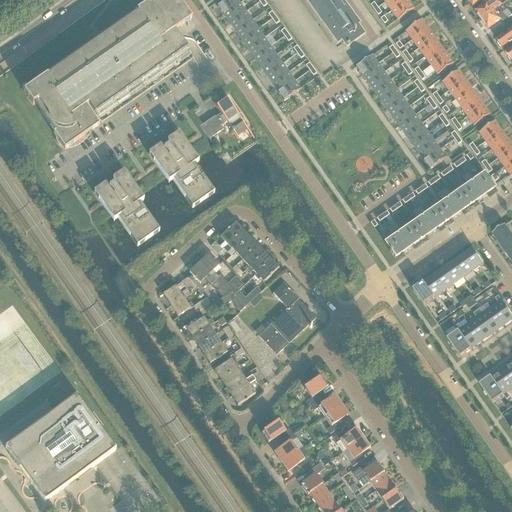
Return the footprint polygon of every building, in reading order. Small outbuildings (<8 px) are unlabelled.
[(187,23),(192,20),(181,5),(181,4),(179,1),(177,0),(147,0),(147,5),(137,12),(48,75),(24,92),(33,105),(35,104),(55,133),(53,134),(55,137),(57,144),(63,148),(64,150),(67,148),(79,144),(90,133),(99,126),(94,119),(97,117),(101,123),(193,59),(175,32),(187,23),(187,26),(188,26),(187,23)] [(223,16),(224,15),(240,4),(237,0),(227,0),(217,7),(223,16)] [(306,0),(337,43),(342,40),(341,39),(350,31),(356,39),(365,33),(358,23),(360,22),(343,0),(306,0)] [(388,0),(385,3),(391,12),(407,0),(388,0)] [(407,0),(391,12),(397,21),(414,9),(407,0)] [(481,21),(499,8),(502,5),(498,0),(486,0),(487,2),(475,11),(476,13),(476,14),(481,21)] [(246,12),(240,4),(224,15),(230,24),(246,12)] [(506,19),(499,8),(481,21),(485,27),(485,26),(488,29),(500,20),(502,22),(506,19)] [(230,24),(236,32),(252,21),(246,12),(230,24)] [(405,32),(412,41),(428,29),(421,20),(405,32)] [(236,32),(242,41),(258,30),(252,21),(236,32)] [(511,28),(497,39),(498,41),(497,43),(500,46),(502,46),(503,48),(511,42),(511,28)] [(412,41),(418,49),(434,38),(428,29),(412,41)] [(264,38),(258,30),(242,41),(248,50),(264,38)] [(356,39),(350,31),(341,39),(342,40),(346,46),(356,39)] [(270,47),(264,38),(248,50),(254,58),(270,47)] [(440,46),(434,38),(418,49),(424,58),(440,46)] [(431,66),(447,55),(440,46),(424,58),(431,66)] [(270,47),(254,58),(260,67),(276,55),(270,47)] [(276,55),(260,67),(266,76),(283,64),(276,55)] [(361,76),(378,64),(372,56),(373,56),(372,55),(355,68),(361,76)] [(447,55),(431,66),(437,75),(453,64),(447,55)] [(266,76),(272,84),(289,73),(283,64),(266,76)] [(361,76),(362,76),(368,84),(384,73),(378,64),(361,76)] [(449,91),(465,80),(458,71),(442,82),(449,91)] [(295,81),(289,73),(272,84),(278,93),(295,81)] [(368,84),(374,93),(390,81),(384,73),(368,84)] [(465,80),(449,91),(455,100),(471,88),(465,80)] [(300,89),(295,81),(278,93),(284,102),(301,89),(300,89)] [(397,90),(390,81),(374,93),(380,102),(397,90)] [(455,100),(461,109),(477,97),(471,88),(455,100)] [(387,110),(403,99),(397,90),(380,102),(387,110)] [(483,106),(477,97),(461,109),(467,117),(483,106)] [(403,99),(387,110),(393,119),(409,107),(403,99)] [(214,117),(200,127),(209,139),(223,129),(221,127),(227,123),(237,137),(248,129),(238,115),(240,113),(235,106),(233,108),(227,100),(216,108),(221,114),(215,118),(214,117)] [(483,106),(467,117),(474,126),(490,115),(483,106)] [(409,107),(393,119),(399,127),(415,116),(409,107)] [(399,127),(405,136),(421,124),(415,116),(399,127)] [(479,133),(485,142),(501,131),(495,121),(479,133)] [(428,133),(421,124),(405,136),(411,145),(428,133)] [(507,139),(501,131),(485,142),(491,151),(507,139)] [(418,153),(434,142),(428,133),(411,145),(418,153)] [(169,183),(173,180),(192,208),(214,193),(195,165),(199,162),(179,134),(149,154),(169,183)] [(491,151),(497,159),(511,148),(511,145),(507,139),(491,151)] [(423,162),(440,150),(434,142),(418,153),(424,161),(423,162)] [(511,161),(511,148),(497,159),(504,168),(511,161)] [(445,158),(440,150),(423,162),(429,170),(446,158),(445,158)] [(137,247),(155,234),(159,231),(140,203),(144,200),(124,172),(94,193),(114,221),(118,219),(137,247)] [(474,178),(470,172),(462,177),(466,183),(474,178)] [(459,192),(469,206),(494,188),(484,174),(474,182),(472,181),(471,182),(470,184),(459,192)] [(445,189),(437,195),(442,201),(449,195),(445,189)] [(434,209),(444,223),(469,206),(459,192),(449,199),(448,198),(446,200),(445,201),(434,209)] [(420,206),(412,212),(417,218),(424,213),(420,206)] [(410,226),(419,240),(444,223),(434,209),(424,216),(423,216),(421,217),(421,218),(410,226)] [(235,223),(220,237),(228,246),(243,231),(235,223)] [(395,224),(387,230),(392,236),(399,231),(395,224)] [(384,244),(394,258),(419,240),(410,226),(399,234),(398,234),(396,235),(396,236),(384,244)] [(501,247),(511,239),(511,236),(505,226),(492,235),(501,247)] [(231,249),(232,251),(235,253),(250,238),(243,231),(228,246),(224,249),(227,253),(231,249)] [(235,253),(239,257),(241,260),(257,246),(250,238),(235,253)] [(511,239),(501,247),(509,259),(511,256),(511,239)] [(211,246),(219,254),(223,250),(215,242),(211,246)] [(241,260),(246,265),(249,268),(264,253),(257,246),(241,260)] [(463,256),(474,271),(484,264),(473,249),(463,256)] [(254,274),(255,275),(271,261),(264,253),(249,268),(247,270),(250,273),(252,272),(254,274)] [(209,255),(199,264),(221,287),(225,282),(220,276),(218,278),(212,272),(219,266),(209,255)] [(474,271),(463,256),(453,263),(464,278),(474,271)] [(271,261),(255,275),(254,277),(258,281),(259,280),(262,283),(278,268),(274,263),(271,261)] [(464,278),(453,263),(443,270),(454,285),(464,278)] [(210,285),(210,286),(219,295),(229,286),(228,285),(225,282),(221,287),(199,264),(189,273),(200,284),(205,279),(210,285)] [(433,277),(444,292),(454,285),(443,270),(433,277)] [(219,295),(222,298),(230,293),(231,294),(231,293),(232,293),(234,295),(244,286),(236,277),(228,285),(229,286),(219,295)] [(444,292),(433,277),(423,284),(434,300),(444,292)] [(183,298),(178,292),(184,288),(189,294),(196,288),(187,279),(182,283),(182,284),(176,288),(175,287),(163,296),(170,307),(183,298)] [(484,285),(487,289),(493,285),(490,281),(484,285)] [(276,358),(316,320),(314,318),(298,301),(298,300),(284,284),(272,295),(287,310),(263,333),(260,329),(257,333),(260,336),(258,337),(276,358)] [(434,300),(423,284),(413,291),(424,307),(434,300)] [(253,299),(261,291),(257,287),(245,298),(239,291),(234,296),(245,307),(249,302),(253,299)] [(474,292),(477,296),(483,292),(480,288),(474,292)] [(230,293),(222,298),(228,304),(235,300),(231,293),(231,294),(230,293)] [(471,303),(475,300),(472,296),(466,300),(468,304),(471,303)] [(498,303),(491,308),(504,327),(511,321),(511,315),(499,296),(495,299),(498,303)] [(190,309),(183,298),(170,307),(177,318),(190,309)] [(222,298),(209,306),(213,313),(228,304),(222,298)] [(206,299),(193,307),(197,313),(210,305),(206,299)] [(253,299),(249,302),(254,307),(257,304),(253,299)] [(462,309),(466,305),(468,304),(466,300),(459,305),(462,309)] [(240,302),(235,306),(240,311),(245,307),(240,302)] [(448,311),(450,315),(457,310),(454,306),(448,311)] [(481,309),(477,312),(493,334),(504,327),(491,308),(484,314),(481,309)] [(476,319),(469,324),(482,342),(493,334),(477,312),(473,314),(476,319)] [(438,318),(440,322),(447,317),(444,313),(438,318)] [(206,322),(205,320),(203,318),(186,330),(192,339),(209,327),(206,322)] [(455,327),(458,331),(471,350),(482,342),(469,324),(462,329),(459,325),(455,327)] [(215,335),(209,327),(192,339),(197,347),(215,335)] [(460,358),(471,350),(458,331),(447,339),(460,358)] [(220,343),(215,335),(197,347),(203,356),(220,343)] [(227,353),(220,343),(203,356),(209,365),(227,353)] [(234,353),(237,357),(244,353),(241,349),(234,353)] [(234,364),(232,360),(214,372),(220,380),(239,367),(236,363),(234,364)] [(511,361),(501,369),(511,384),(511,361)] [(240,367),(239,367),(220,380),(225,389),(243,377),(237,369),(240,367)] [(511,389),(511,384),(501,369),(490,377),(503,396),(506,400),(510,397),(507,393),(511,389)] [(245,380),(243,377),(225,389),(231,397),(249,385),(255,381),(252,376),(245,380)] [(254,379),(260,388),(265,384),(259,376),(254,379)] [(503,396),(490,377),(479,385),(492,403),(503,396)] [(317,395),(328,387),(321,378),(305,389),(311,398),(307,401),(310,406),(321,399),(317,395)] [(249,385),(231,397),(237,407),(255,394),(249,385)] [(116,451),(76,397),(5,449),(44,503),(116,451)] [(310,406),(314,411),(318,408),(325,418),(341,406),(335,397),(324,404),(321,399),(310,406)] [(325,418),(331,427),(327,430),(330,435),(340,428),(337,423),(348,416),(341,406),(325,418)] [(279,436),(282,441),(292,434),(289,429),(285,432),(278,422),(261,434),(268,443),(279,436)] [(336,444),(343,453),(364,439),(357,429),(347,437),(343,432),(333,439),(336,444)] [(285,446),(275,453),(281,462),(298,451),(291,442),(296,439),(292,434),(282,441),(285,446)] [(364,439),(343,453),(353,467),(363,460),(360,455),(370,448),(364,439)] [(298,451),(281,462),(288,472),(298,464),(304,472),(314,465),(308,458),(309,457),(302,448),(298,451)] [(352,474),(356,479),(358,482),(359,481),(363,487),(369,482),(370,483),(382,474),(383,474),(385,473),(378,463),(367,470),(364,466),(352,474)] [(309,494),(322,485),(315,476),(324,470),(320,464),(307,473),(311,479),(301,486),(307,496),(309,494)] [(382,474),(370,483),(376,492),(389,483),(383,474),(382,474)] [(395,492),(389,483),(376,492),(382,501),(395,492)] [(328,494),(322,485),(309,494),(315,503),(328,494)] [(382,501),(389,510),(385,511),(396,511),(393,507),(403,500),(397,490),(395,492),(382,501)] [(334,503),(331,499),(328,494),(315,503),(322,511),(334,503)] [(340,511),(334,503),(322,511),(321,511),(340,511)]
